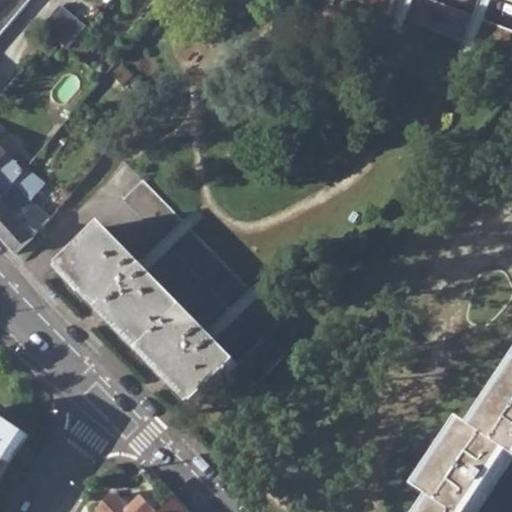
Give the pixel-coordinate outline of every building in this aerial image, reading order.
[(0,0),(0,34),(29,0),(0,0)] [(511,35),(424,0),(352,0),(510,63),(511,56),(511,35)] [(44,29),(70,51),(90,27),(63,7),(44,29)] [(0,203),(3,200),(0,196),(0,159),(8,152),(0,142),(0,203)] [(0,203),(0,235),(16,255),(34,239),(50,220),(29,202),(44,184),(28,171),(3,200),(0,203)] [(282,319),(144,178),(124,198),(260,339),(238,361),(103,225),(64,263),(198,401),(225,374),(245,394),(286,354),(266,335),(282,319)] [(511,371),(475,427),(464,420),(419,487),(435,497),(424,511),(477,511),(511,460),(511,371)] [(0,477),(28,435),(12,424),(6,420),(0,416),(0,477)] [(132,507),(121,496),(114,496),(100,509),(100,511),(158,511),(143,496),(132,507)] [(184,511),(177,503),(167,511),(184,511)]
